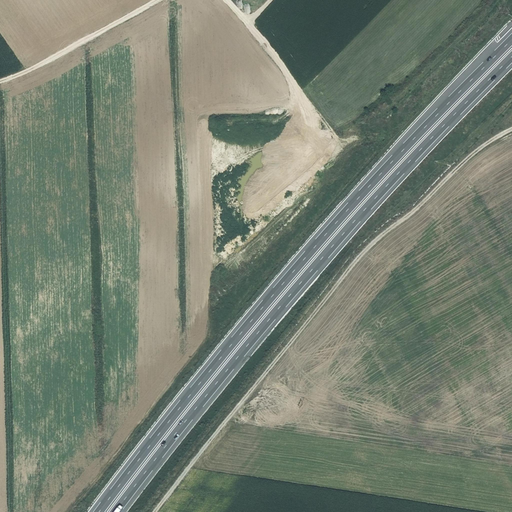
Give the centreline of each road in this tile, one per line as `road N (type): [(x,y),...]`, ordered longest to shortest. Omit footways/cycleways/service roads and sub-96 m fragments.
road 1 (motorway): [(511,37),(276,289),(96,511)]
road 2 (motorway): [(113,511),(300,281),(511,55)]
road 3 (track): [(511,129),(476,151),(346,272),(156,511)]
road 4 (track): [(381,94),(349,122),(331,122),(226,0)]
road 5 (track): [(0,82),(156,0)]
